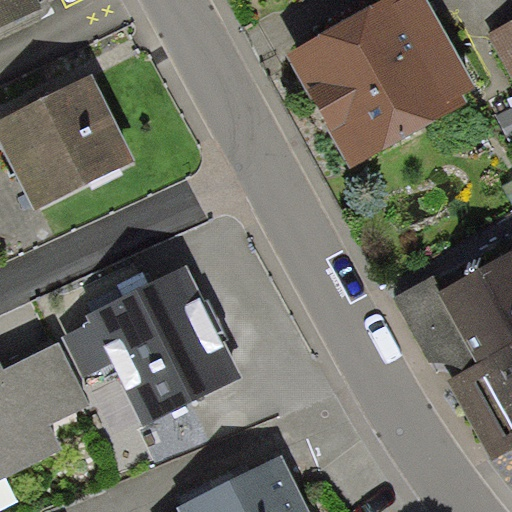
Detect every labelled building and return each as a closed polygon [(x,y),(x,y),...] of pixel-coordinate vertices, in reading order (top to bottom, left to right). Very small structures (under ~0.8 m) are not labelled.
[(0,0),(0,30),(42,11),(36,0),(0,0)] [(391,0),(287,56),(350,172),(469,108),(465,99),(476,92),(426,0),(391,0)] [(511,20),(489,32),(511,75),(511,20)] [(94,78),(0,125),(0,142),(36,213),(137,162),(94,78)] [(511,255),(439,295),(479,367),(450,383),(494,463),(511,452),(511,255)] [(242,381),(187,270),(87,318),(91,325),(64,338),(85,381),(113,367),(144,429),(242,381)] [(0,362),(0,485),(64,454),(51,429),(91,409),(60,346),(5,373),(0,362)] [(310,511),(284,459),(177,511),(310,511)]
